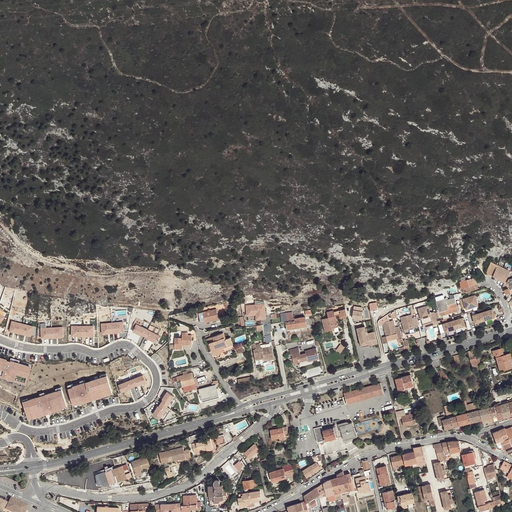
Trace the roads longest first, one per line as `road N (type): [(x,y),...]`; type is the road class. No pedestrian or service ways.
road 1 (residential): [(0,339),(93,353),(127,344),(156,379),(140,405),(64,428),(31,431),(0,415)]
road 2 (residential): [(36,487),(126,499),(175,489),(269,416),(271,403)]
road 3 (residential): [(466,436),(372,452),(267,511)]
road 4 (secondary): [(45,465),(211,420)]
